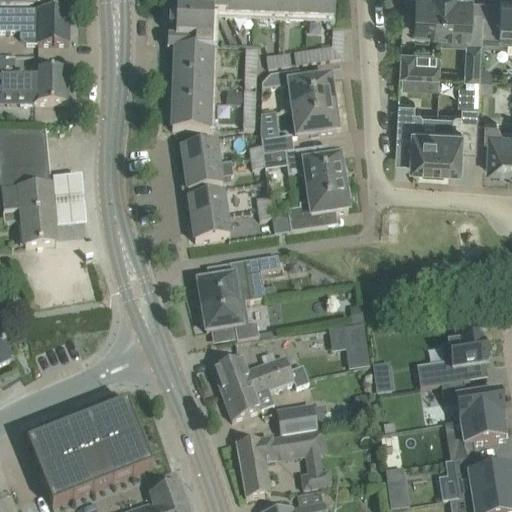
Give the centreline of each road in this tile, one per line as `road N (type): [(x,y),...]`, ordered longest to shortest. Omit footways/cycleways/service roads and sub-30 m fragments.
road 1 (tertiary): [(159,349),(110,207),(119,61),(114,0)]
road 2 (residential): [(511,206),(381,198),(368,0)]
road 3 (unclassified): [(0,422),(159,349)]
road 4 (tertiary): [(214,511),(159,349)]
